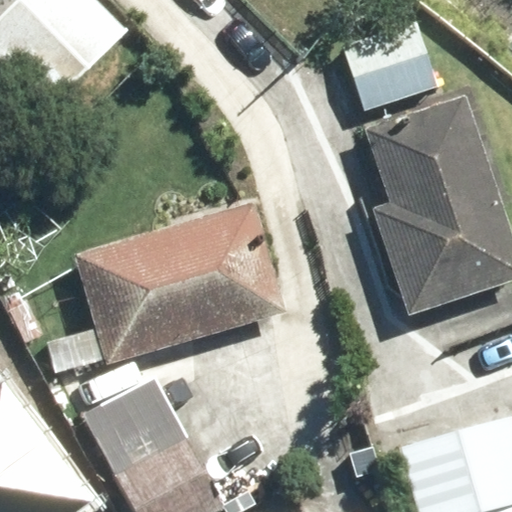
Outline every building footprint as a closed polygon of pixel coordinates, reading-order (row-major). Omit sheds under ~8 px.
[(89,0),(31,0),(0,35),(0,56),(57,108),(125,32),(89,0)] [(355,116),(443,84),(422,25),(334,57),(355,116)] [(511,230),(466,94),(350,133),(410,312),(511,278),(511,230)] [(89,258),(111,359),(285,320),(262,220),(89,258)] [(511,511),(511,416),(403,453),(423,511),(511,511)] [(0,425),(0,511),(43,511),(66,488),(0,425)] [(122,460),(141,511),(236,511),(203,428),(122,460)]
